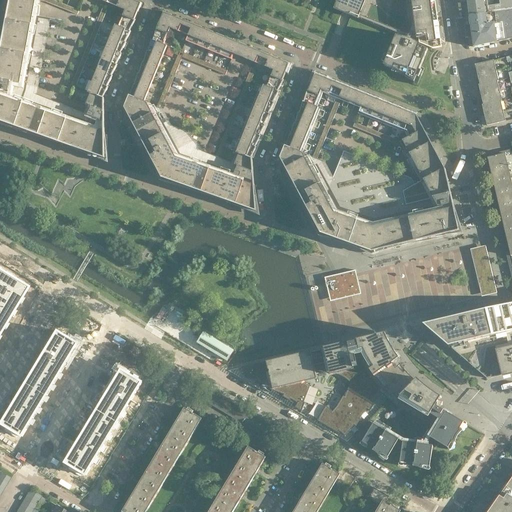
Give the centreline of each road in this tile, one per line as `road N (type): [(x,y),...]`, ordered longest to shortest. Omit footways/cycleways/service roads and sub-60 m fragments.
road 1 (residential): [(310,54),(265,160),(266,222),(114,174)]
road 2 (residential): [(158,0),(114,106),(114,174)]
road 3 (residential): [(84,508),(175,355)]
road 4 (residential): [(312,435),(175,355)]
road 5 (residential): [(438,511),(312,435)]
road 6 (residential): [(178,0),(310,54)]
road 7 (residential): [(56,287),(175,355)]
road 8 (residential): [(114,174),(0,133)]
